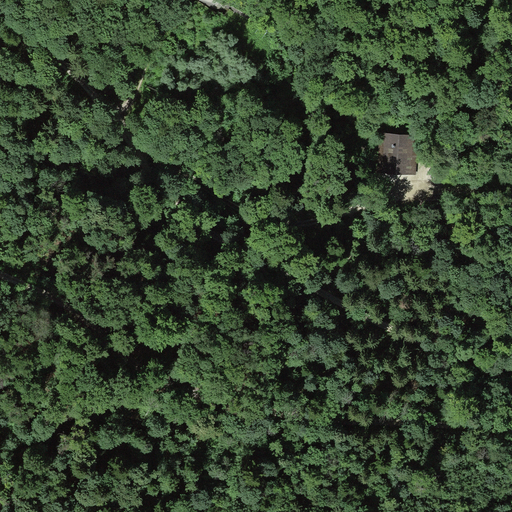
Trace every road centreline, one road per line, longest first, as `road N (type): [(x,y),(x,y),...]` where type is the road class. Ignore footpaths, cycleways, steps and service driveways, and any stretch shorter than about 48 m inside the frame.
road 1 (track): [(0,274),(78,312),(128,364),(172,385),(329,420),(511,434)]
road 2 (track): [(132,139),(159,189),(220,239),(401,333),(511,368)]
road 3 (track): [(132,139),(230,204),(276,224),(319,221),(407,196),(511,188)]
road 4 (track): [(470,0),(303,75),(183,173)]
road 5 (track): [(365,0),(403,81),(511,183)]
road 6 (track): [(132,139),(78,76),(0,19)]
road 7 (track): [(111,112),(130,101),(153,39),(180,0)]
